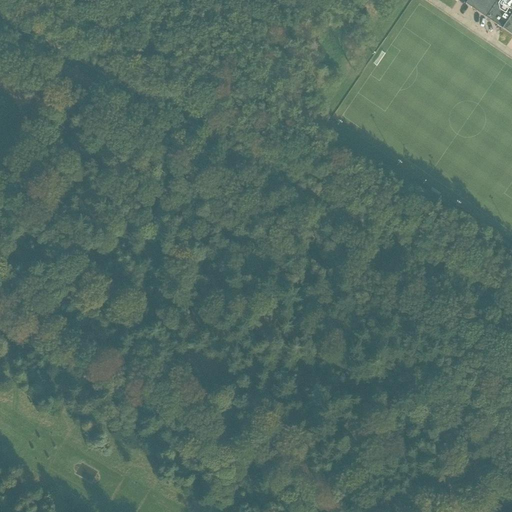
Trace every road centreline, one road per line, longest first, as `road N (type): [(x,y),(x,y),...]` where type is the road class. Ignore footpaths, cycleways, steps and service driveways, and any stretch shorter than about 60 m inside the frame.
road 1 (unclassified): [(511,325),(0,32)]
road 2 (unclassified): [(0,307),(330,500)]
